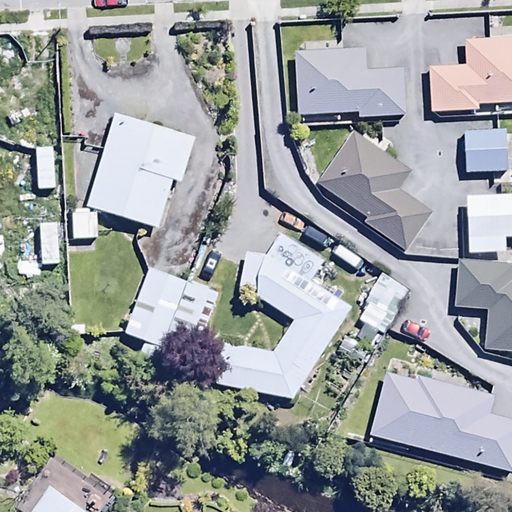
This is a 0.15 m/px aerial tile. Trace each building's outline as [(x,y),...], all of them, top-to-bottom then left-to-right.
[(511,30),(488,31),(488,45),(463,46),(464,71),(428,72),(429,119),(475,118),(475,111),(511,110),(511,30)] [(294,57),(295,121),(357,120),(357,125),(404,124),(403,75),(364,75),(363,54),(341,54),(341,44),(303,45),(303,57),(294,57)] [(113,121),(84,213),(158,236),(173,188),(181,190),(195,147),(113,121)] [(409,177),(351,139),(314,194),(362,226),(359,231),(401,259),(430,215),(398,194),(409,177)] [(463,141),(465,180),(505,179),(504,140),(463,141)] [(511,201),(465,203),(467,245),(511,244),(511,201)] [(72,218),(72,245),(95,245),(95,218),(72,218)] [(58,276),(57,225),(38,226),(39,276),(58,276)] [(291,408),(351,314),(308,289),(322,266),(279,241),(263,263),(244,260),(238,295),(256,298),(254,303),(291,329),(271,357),(221,348),(212,393),(291,408)] [(486,315),(483,358),(511,360),(511,288),(509,288),(510,272),(457,269),(455,313),(486,315)] [(217,300),(146,275),(122,341),(143,349),(139,361),(158,368),(164,351),(195,362),(217,300)] [(382,340),(409,294),(382,278),(363,310),(368,313),(360,327),(382,340)] [(417,389),(385,381),(369,444),(511,478),(511,428),(487,422),(491,404),(418,386),(417,389)] [(70,511),(46,494),(33,511),(70,511)]
